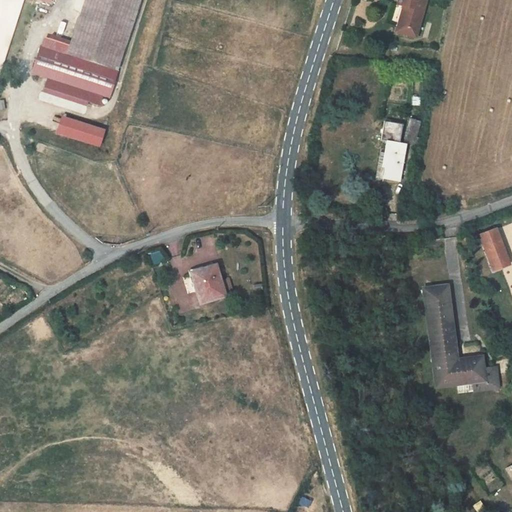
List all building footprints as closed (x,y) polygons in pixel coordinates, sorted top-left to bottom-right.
[(85,0),(68,54),(118,71),(141,0),(85,0)] [(421,0),(407,0),(406,6),(421,11),(424,1),(421,0)] [(396,32),(416,37),(423,11),(421,11),(406,6),(404,6),(396,32)] [(42,48),(34,73),(110,97),(118,73),(42,48)] [(106,130),(65,117),(60,134),(101,147),(106,130)] [(404,142),(414,145),(421,121),(410,118),(404,142)] [(399,181),(405,144),(388,141),(386,153),(383,167),(386,167),(384,178),(399,181)] [(508,264),(495,229),(478,235),(491,271),(508,264)] [(208,257),(187,262),(194,293),(215,287),(208,257)] [(446,286),(422,290),(435,388),(485,381),(481,357),(457,360),(446,286)]
